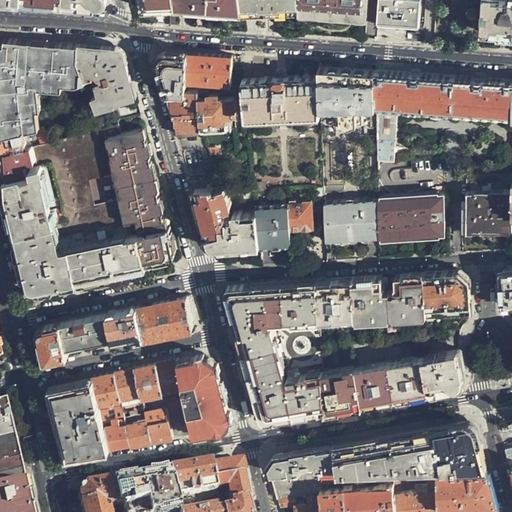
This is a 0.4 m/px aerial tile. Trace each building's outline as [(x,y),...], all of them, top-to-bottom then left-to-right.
[(227,8),(243,9),(241,0),(176,0),(177,6),(210,8),(227,8)] [(279,9),(301,8),(300,0),(241,0),(243,9),(273,9),(279,9)] [(352,12),(366,14),(367,0),(300,0),(301,8),(316,10),(352,12)] [(378,0),(377,23),(419,26),(420,0),(378,0)] [(507,32),(511,32),(511,0),(483,0),(481,30),(507,32)] [(79,43),(11,39),(10,42),(6,41),(0,40),(0,134),(23,129),(35,127),(39,126),(38,116),(43,116),(43,112),(37,109),(36,88),(39,88),(39,82),(61,84),(62,82),(83,84),(90,79),(76,78),(79,43)] [(113,46),(79,43),(76,78),(90,79),(91,79),(98,105),(117,100),(117,98),(134,94),(124,54),(119,50),(113,46)] [(154,55),(164,92),(169,92),(185,91),(185,79),(185,52),(176,51),(160,50),(157,51),(154,55)] [(185,79),(230,82),(232,55),(217,54),(185,52),(185,79)] [(511,113),(511,75),(477,73),(415,68),(375,65),(375,70),(376,123),(377,162),(393,161),(398,111),(430,114),(431,107),(511,113)] [(349,68),(318,66),(318,75),(320,114),(320,122),(322,122),(327,125),(331,124),(334,123),(341,123),(344,125),(350,126),(354,124),(356,123),(363,124),(365,125),(370,126),(373,125),(376,123),(375,70),(349,68)] [(262,78),(241,78),(245,118),(320,114),(318,75),(298,76),(297,75),(280,76),(262,77),(262,78)] [(177,130),(200,129),(197,99),(197,90),(185,91),(169,92),(170,100),(170,113),(172,114),(173,116),(175,117),(175,125),(177,126),(177,130)] [(197,99),(200,129),(231,127),(230,116),(235,116),(233,98),(219,98),(218,94),(207,94),(207,98),(197,99)] [(176,251),(167,217),(161,216),(140,128),(130,130),(120,133),(116,119),(102,123),(104,128),(127,234),(140,231),(147,262),(159,260),(170,258),(172,254),(175,254),(176,251)] [(43,125),(39,126),(35,127),(39,142),(46,140),(43,125)] [(8,200),(27,283),(33,286),(37,289),(51,286),(114,272),(148,265),(147,262),(140,231),(127,234),(104,128),(46,140),(39,142),(31,144),(34,159),(35,165),(31,166),(32,171),(25,172),(4,176),(8,200)] [(0,140),(1,153),(4,176),(25,172),(23,161),(34,159),(31,144),(26,144),(23,129),(0,134),(0,140)] [(482,174),(473,174),(467,177),(467,184),(482,185),(482,174)] [(192,188),(214,186),(212,178),(190,179),(192,188)] [(322,185),(314,186),(315,203),(323,203),(323,199),(322,185)] [(224,186),(221,186),(214,186),(192,188),(196,202),(205,235),(219,232),(221,224),(226,224),(226,215),(225,214),(224,209),(232,208),(234,205),(233,201),(228,199),(226,191),(225,191),(224,186)] [(292,243),(291,226),(289,202),(288,188),(253,190),(256,213),(259,244),(276,244),(279,243),(292,243)] [(508,228),(511,227),(511,188),(497,188),(497,190),(486,190),(486,191),(476,191),(476,192),(467,192),(466,220),(469,221),(469,229),(480,230),(480,227),(504,227),(508,228)] [(445,194),(377,196),(378,234),(378,236),(413,233),(445,231),(445,194)] [(323,199),(323,203),(325,237),(378,234),(377,196),(323,199)] [(289,202),(291,226),(305,225),(312,225),(311,199),(301,200),(301,201),(289,202)] [(233,214),(226,215),(226,224),(221,224),(219,232),(205,235),(207,242),(211,246),(239,245),(259,244),(256,213),(242,213),(241,211),(233,212),(233,214)] [(499,275),(501,304),(511,302),(511,265),(506,266),(499,275)] [(427,311),(471,308),(470,292),(469,277),(459,269),(424,271),(427,311)] [(383,290),(382,274),(361,275),(353,276),(355,315),(427,311),(424,271),(395,273),(396,289),(383,290)] [(335,277),(317,278),(320,317),(355,315),(353,276),(335,277)] [(229,284),(225,289),(259,414),(266,419),(295,414),(325,409),(323,371),(320,317),(317,278),(274,281),(229,284)] [(138,305),(144,337),(195,326),(187,295),(160,300),(138,305)] [(123,308),(108,311),(114,343),(144,337),(138,305),(123,308)] [(63,320),(70,352),(114,343),(108,311),(85,316),(63,320)] [(45,357),(70,352),(63,320),(43,324),(39,331),(42,344),(45,357)] [(422,354),(429,391),(457,387),(461,382),(464,378),(459,347),(422,354)] [(187,403),(193,432),(197,431),(221,426),(230,417),(215,361),(205,354),(179,360),(176,361),(183,387),(187,403)] [(389,359),(396,396),(403,395),(429,391),(422,354),(389,359)] [(176,361),(176,358),(167,360),(157,362),(164,391),(183,387),(176,361)] [(356,365),(362,402),(396,396),(389,359),(356,365)] [(164,391),(157,362),(146,365),(136,367),(142,394),(142,395),(164,391)] [(323,371),(325,409),(344,406),(362,402),(356,365),(323,371)] [(126,369),(117,371),(123,398),(142,394),(136,367),(126,369)] [(93,376),(94,378),(100,403),(123,398),(117,371),(105,373),(93,376)] [(94,448),(111,445),(107,427),(104,419),(102,409),(100,403),(94,378),(61,385),(55,395),(60,418),(67,445),(76,452),(94,448)] [(193,432),(187,403),(167,406),(174,436),(193,432)] [(104,419),(112,417),(118,416),(126,415),(124,405),(102,409),(104,419)] [(163,438),(174,436),(167,406),(145,411),(152,440),(163,438)] [(142,442),(152,440),(145,411),(140,412),(141,420),(135,421),(133,413),(126,415),(128,423),(132,441),(132,444),(142,442)] [(7,413),(0,415),(0,426),(10,424),(8,416),(7,413)] [(121,443),(132,441),(128,423),(121,424),(118,416),(112,417),(114,426),(107,427),(111,445),(121,443)] [(457,422),(334,443),(338,471),(342,471),(430,467),(438,466),(486,465),(480,444),(476,428),(465,420),(457,422)] [(0,439),(13,437),(11,427),(10,424),(0,426),(0,439)] [(0,451),(16,448),(14,440),(13,437),(0,439),(0,451)] [(338,471),(334,443),(295,450),(274,454),(268,463),(272,476),(300,474),(304,488),(302,488),(304,494),(304,496),(320,493),(320,488),(319,481),(317,472),(338,471)] [(0,464),(19,460),(17,453),(16,448),(0,451),(0,464)] [(240,459),(211,465),(215,479),(245,474),(243,466),(242,460),(240,459)] [(0,475),(21,471),(20,465),(19,460),(0,464),(0,475)] [(190,468),(167,472),(177,508),(219,500),(217,488),(215,479),(211,465),(190,468)] [(397,511),(439,511),(440,504),(439,472),(438,466),(430,467),(432,487),(396,492),(397,511)] [(439,472),(440,504),(471,503),(497,502),(487,469),(439,472)] [(0,489),(24,485),(23,477),(21,471),(0,475),(0,489)] [(342,471),(338,471),(317,472),(319,481),(343,479),(342,471)] [(145,476),(140,477),(147,504),(148,511),(177,511),(177,508),(167,472),(145,476)] [(245,474),(215,479),(217,488),(228,486),(232,503),(245,500),(251,499),(246,478),(245,474)] [(300,474),(272,476),(278,498),(304,494),(302,488),(304,488),(300,474)] [(134,478),(113,481),(118,505),(119,510),(124,509),(147,504),(140,477),(134,478)] [(397,511),(396,492),(395,480),(384,482),(383,480),(352,483),(352,485),(344,486),(347,511),(397,511)] [(118,505),(113,481),(85,486),(78,496),(82,511),(108,511),(108,510),(106,508),(107,505),(110,506),(118,505)] [(0,511),(30,511),(24,485),(0,489),(0,511)] [(347,511),(344,486),(320,488),(320,493),(322,511),(347,511)] [(304,494),(278,498),(280,508),(295,505),(296,511),(322,511),(320,493),(304,496),(304,494)] [(223,511),(247,511),(245,500),(232,503),(233,508),(223,511)]
